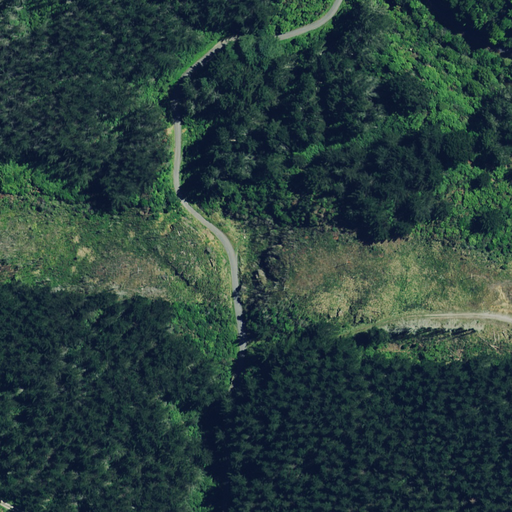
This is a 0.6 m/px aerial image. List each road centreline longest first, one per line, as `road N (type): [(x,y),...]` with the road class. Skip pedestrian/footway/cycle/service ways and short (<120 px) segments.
road 1 (unclassified): [(235,511),(232,410),(246,328),(236,252),(227,213),(179,162),(178,114),(189,57),(224,28),(329,0)]
road 2 (track): [(245,333),(323,341),(412,314),(511,315)]
